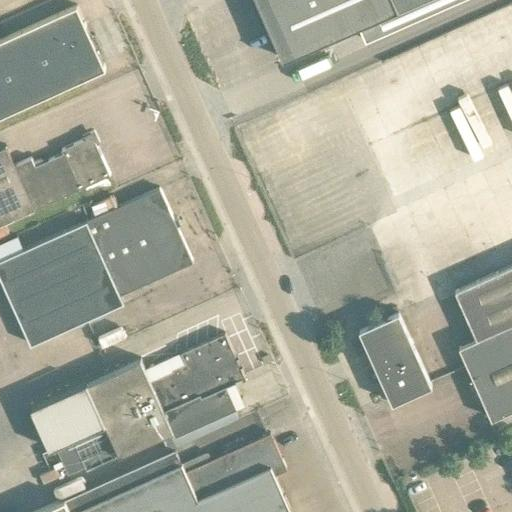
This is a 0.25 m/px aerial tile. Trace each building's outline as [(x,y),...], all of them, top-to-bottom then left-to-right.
[(257,0),(284,58),(360,25),(366,40),(457,0),(257,0)] [(0,79),(92,37),(77,6),(0,40),(0,79)] [(92,37),(0,79),(0,117),(106,69),(92,37)] [(0,225),(81,189),(80,188),(110,174),(97,144),(99,143),(94,131),(83,137),(84,140),(63,149),(65,153),(46,162),(46,161),(39,158),(33,161),(32,158),(16,165),(7,146),(0,149),(0,225)] [(160,188),(0,260),(0,274),(31,344),(124,302),(121,295),(193,262),(177,227),(181,225),(178,217),(174,219),(160,188)] [(20,233),(0,241),(0,256),(25,245),(20,233)] [(493,419),(511,410),(511,264),(456,290),(478,338),(460,346),(493,419)] [(399,312),(360,329),(372,357),(378,354),(391,383),(385,386),(392,403),(432,385),(399,312)] [(149,370),(143,358),(35,407),(36,408),(37,408),(45,426),(44,426),(46,429),(47,429),(55,447),(54,447),(54,449),(59,447),(67,466),(60,470),(65,481),(88,470),(175,431),(177,435),(240,407),(230,384),(246,377),(227,335),(149,370)] [(186,471),(183,462),(72,511),(71,511),(65,498),(34,511),(292,511),(275,474),(287,469),(271,433),(186,471)]
